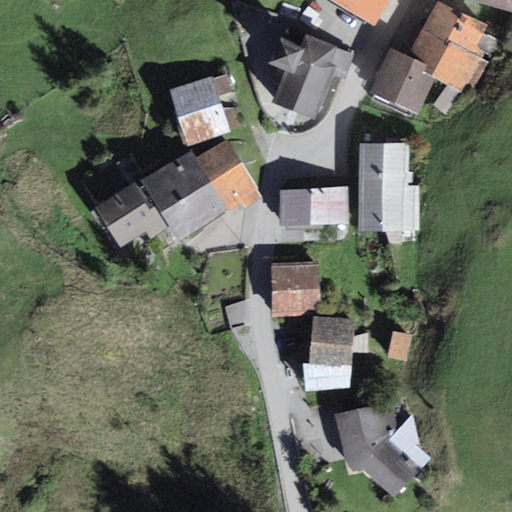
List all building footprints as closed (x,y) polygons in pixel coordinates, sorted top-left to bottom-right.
[(388,0),(332,0),(376,24),(388,0)] [(511,0),(463,0),(511,16),(511,0)] [(489,30),(439,6),(424,37),(430,68),(469,90),(486,62),(478,51),(489,30)] [(298,39),(279,30),(268,55),(284,61),(270,93),(315,112),(343,48),(302,30),(298,39)] [(443,79),(394,56),(375,98),(424,121),(443,79)] [(215,82),(170,96),(185,147),(231,133),(215,82)] [(227,138),(201,154),(232,203),(241,198),(244,203),(261,192),(227,138)] [(406,140),(361,139),(359,225),(416,226),(417,186),(406,186),(406,140)] [(190,150),(142,180),(178,236),(226,206),(190,150)] [(135,179),(94,204),(122,249),(163,224),(135,179)] [(343,184),(278,186),(279,221),(344,219),(343,184)] [(316,261),(270,262),(271,312),(316,311),(316,261)] [(352,317),(314,314),(310,360),(348,363),(352,317)] [(391,411),(342,417),(354,475),(367,470),(397,500),(424,473),(398,449),(391,411)]
